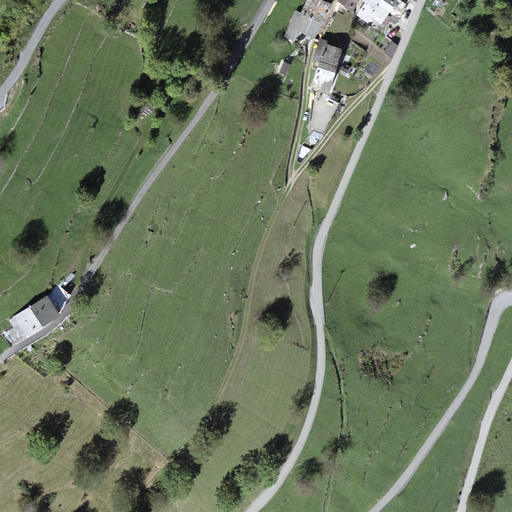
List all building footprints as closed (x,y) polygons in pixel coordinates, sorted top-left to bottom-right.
[(307,0),(302,14),(323,24),(332,5),(321,0),(307,0)] [(353,11),(360,0),(339,0),(338,2),(353,11)] [(398,0),(362,0),(362,1),(366,3),(376,9),(378,5),(390,13),(398,0)] [(393,15),(390,13),(378,5),(376,9),(366,3),(357,16),(369,24),(373,19),(385,27),(393,15)] [(297,12),(290,27),(285,37),(295,41),(299,31),(316,39),(323,24),(302,14),(297,12)] [(329,41),(320,38),(313,60),(320,63),(318,68),(336,73),(344,50),(328,45),(329,41)] [(336,73),(318,68),(311,90),(329,95),(336,73)] [(49,295),(13,318),(26,339),(62,315),(49,295)]
